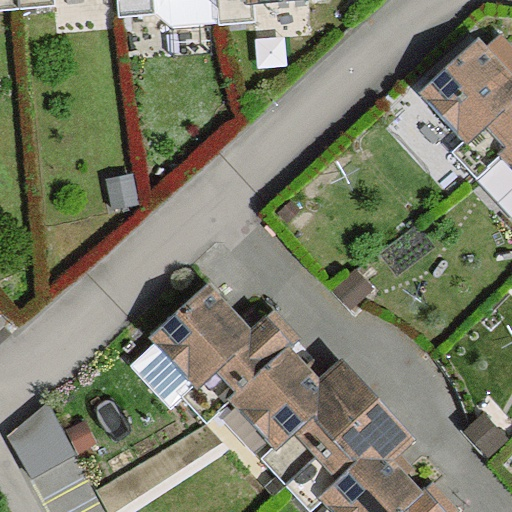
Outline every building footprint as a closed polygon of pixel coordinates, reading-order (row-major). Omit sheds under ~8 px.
[(0,0),(0,11),(58,7),(57,0),(123,0),(125,19),(159,16),(157,0),(224,0),(227,28),(262,25),(260,5),(322,0),(0,0)] [(511,67),(483,40),(420,98),(462,145),(449,152),(475,180),(499,158),(511,172),(511,67)] [(142,206),(137,178),(113,183),(118,211),(142,206)] [(359,276),(338,295),(354,312),(375,293),(359,276)] [(253,334),(207,287),(155,338),(205,390),(222,372),(244,395),(235,403),(279,447),(265,460),(315,511),(326,499),(339,511),(459,511),(434,486),(425,495),(408,478),(415,471),(404,460),(421,444),(343,364),(329,379),(316,366),(310,371),(292,352),(303,342),(274,313),(253,334)] [(486,419),(469,436),(492,460),(509,443),(486,419)]
